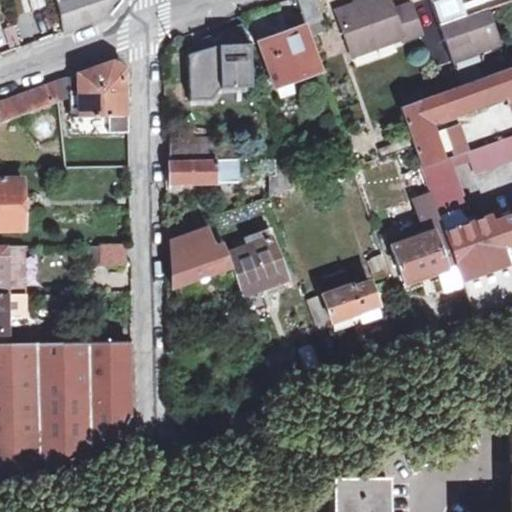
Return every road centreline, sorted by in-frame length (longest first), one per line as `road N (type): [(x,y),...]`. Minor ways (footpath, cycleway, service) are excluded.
road 1 (residential): [(148,481),(144,24)]
road 2 (residential): [(148,481),(511,346)]
road 3 (residential): [(0,76),(144,24)]
